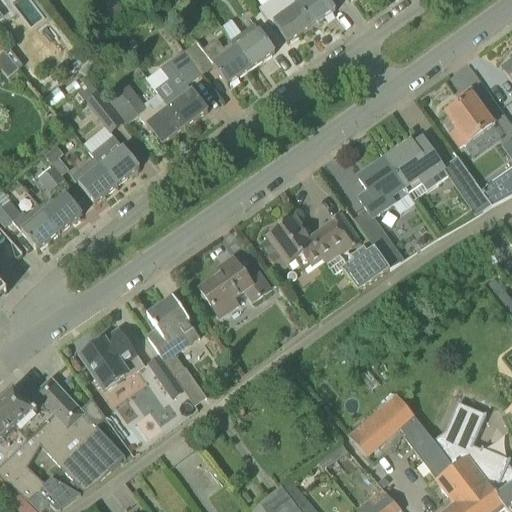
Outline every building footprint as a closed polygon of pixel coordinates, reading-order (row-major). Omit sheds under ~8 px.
[(34,0),(10,0),(8,2),(32,31),(48,17),(34,0)] [(291,0),(298,10),(312,30),(336,13),(326,0),(291,0)] [(312,30),(298,10),(290,16),(283,6),(268,17),(289,47),(312,30)] [(251,72),(275,55),(255,26),(231,43),(232,44),(231,45),(251,72)] [(198,44),(184,54),(201,78),(214,68),(228,89),(251,72),(231,45),(224,50),(217,41),(203,51),(198,44)] [(0,70),(9,81),(20,72),(4,54),(0,58),(0,70)] [(155,92),(159,97),(185,132),(209,114),(189,87),(201,78),(184,54),(161,70),(169,82),(155,92)] [(511,66),(503,72),(511,84),(511,66)] [(476,97),(472,92),(460,101),(463,105),(448,116),(461,133),(454,139),(463,151),(497,125),(485,108),(482,111),(473,99),(476,97)] [(130,104),(121,94),(109,103),(128,127),(139,119),(163,149),(185,132),(159,97),(144,108),(137,98),(130,104)] [(88,106),(112,135),(124,125),(100,96),(88,106)] [(125,151),(116,140),(106,148),(104,146),(91,157),(95,161),(94,161),(96,164),(117,189),(140,171),(125,151)] [(511,160),(511,175),(484,195),(494,209),(511,199),(511,141),(503,148),(511,160)] [(445,172),(423,142),(414,149),(411,146),(386,164),(413,202),(427,191),(424,187),(445,172)] [(45,158),(51,166),(61,178),(68,173),(58,161),(62,157),(56,149),(45,158)] [(96,164),(94,161),(72,179),(96,207),(117,189),(96,164)] [(413,202),(386,164),(360,183),(371,198),(361,205),(374,223),(395,207),(392,202),(405,192),(412,202),(413,202)] [(50,194),(58,187),(47,174),(39,181),(50,194)] [(483,216),(494,209),(484,195),(477,185),(466,193),(483,216)] [(39,208),(38,209),(60,236),(83,218),(67,199),(45,216),(39,208)] [(60,236),(38,209),(26,218),(23,215),(21,216),(11,204),(4,210),(0,205),(0,223),(5,230),(13,224),(38,254),(60,236)] [(348,271),(343,274),(344,277),(345,276),(359,296),(390,274),(375,252),(371,246),(365,251),(363,249),(351,257),(350,255),(362,247),(342,217),(328,226),(330,230),(311,243),(322,260),(327,268),(340,259),(348,271)] [(322,260),(311,243),(295,220),(283,228),(281,226),(271,233),(273,235),(268,238),(278,253),(269,259),(280,275),(297,263),(304,272),(322,260)] [(402,267),(401,266),(386,244),(375,252),(390,274),(402,267)] [(250,286),(237,264),(228,269),(231,274),(202,294),(205,298),(203,299),(207,305),(209,304),(220,321),(239,309),(235,303),(246,296),(254,308),(272,296),(261,279),(250,286)] [(190,324),(174,300),(148,318),(158,333),(148,340),(161,359),(184,393),(195,409),(207,401),(186,370),(185,371),(176,357),(192,346),(190,343),(198,337),(189,324),(190,324)] [(81,360),(105,394),(110,390),(111,392),(117,388),(116,386),(128,378),(130,381),(144,371),(119,334),(81,360)] [(184,393),(161,359),(149,367),(173,401),(184,393)] [(97,430),(107,421),(94,403),(81,413),(51,382),(33,398),(34,400),(26,408),(14,396),(6,403),(4,400),(0,403),(0,478),(27,505),(28,504),(29,505),(38,497),(50,507),(55,511),(60,511),(81,498),(50,481),(43,488),(27,471),(41,448),(85,495),(100,485),(122,465),(113,455),(117,451),(97,430)] [(454,471),(397,397),(350,439),(368,460),(401,431),(408,440),(406,441),(456,508),(451,511),(505,511),(486,485),(471,495),(453,471),(454,471)] [(348,455),(343,448),(318,465),(323,472),(348,455)] [(511,511),(511,477),(497,489),(472,457),(454,471),(453,471),(471,495),(486,485),(505,511),(511,511)] [(0,495),(17,511),(32,511),(0,481),(0,495)] [(315,511),(292,484),(272,499),(256,511),(315,511)] [(398,511),(400,511),(385,493),(361,511),(398,511)] [(38,497),(29,505),(36,511),(44,511),(50,507),(38,497)]
